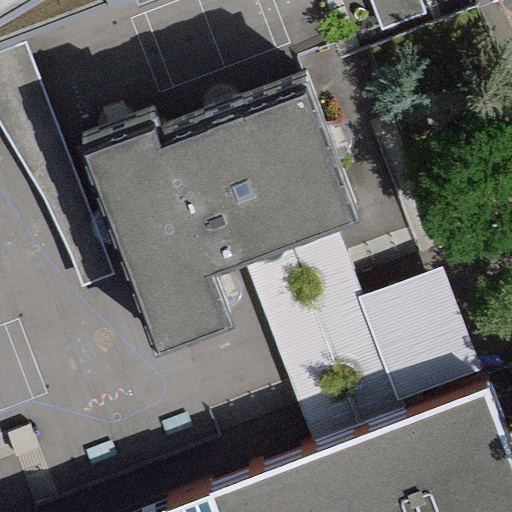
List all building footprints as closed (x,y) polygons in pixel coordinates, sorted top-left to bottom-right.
[(0,0),(0,63),(162,0),(0,0)] [(373,0),(385,28),(430,11),(425,0),(373,0)] [(306,75),(165,130),(155,109),(85,131),(160,334),(230,309),(211,256),(244,244),(334,211),(356,202),(306,75)] [(334,211),(244,244),(309,414),(318,436),(391,408),(491,371),(482,348),(451,267),(367,298),(334,211)] [(511,511),(511,426),(491,371),(391,408),(318,436),(169,494),(172,500),(139,511),(511,511)]
